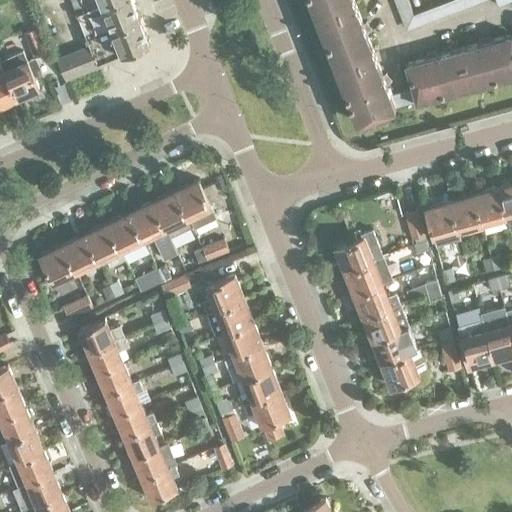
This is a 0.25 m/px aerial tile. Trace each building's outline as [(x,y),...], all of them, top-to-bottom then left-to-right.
[(72,0),(77,12),(106,0),(72,0)] [(134,0),(106,0),(77,12),(87,36),(140,15),(134,0)] [(310,0),(358,121),(396,106),(396,105),(416,100),(412,87),(391,93),(387,83),(392,79),(386,72),(384,74),(367,32),(372,28),(367,21),(364,23),(354,0),(310,0)] [(400,10),(411,5),(408,0),(402,0),(397,2),(400,10)] [(439,3),(443,14),(451,11),(446,0),(439,3)] [(446,0),(451,11),(458,8),(454,0),(446,0)] [(454,0),(458,8),(465,6),(463,0),(454,0)] [(431,6),(436,17),(443,14),(439,3),(431,6)] [(411,5),(400,10),(402,17),(409,14),(414,13),(411,5)] [(424,9),(428,20),(436,17),(431,6),(424,9)] [(417,11),(421,23),(428,20),(424,9),(417,11)] [(409,14),(414,26),(421,23),(417,11),(414,13),(409,14)] [(87,36),(90,43),(97,61),(121,52),(150,41),(140,15),(87,36)] [(47,51),(36,26),(24,31),(35,56),(47,51)] [(427,52),(428,55),(405,61),(412,87),(416,100),(416,102),(511,75),(511,32),(489,39),(489,35),(480,38),(481,41),(437,53),(436,50),(427,52)] [(79,48),(88,70),(99,66),(97,61),(90,43),(79,48)] [(68,52),(77,75),(88,70),(79,48),(68,52)] [(0,59),(0,61),(16,98),(40,88),(23,50),(0,59)] [(66,79),(77,75),(68,52),(57,57),(66,79)] [(0,105),(16,98),(0,61),(0,105)] [(175,189),(192,225),(216,214),(198,178),(175,189)] [(511,214),(511,182),(498,186),(506,216),(511,214)] [(498,186),(474,193),(482,222),(506,216),(498,186)] [(170,236),(192,225),(175,189),(153,199),(166,227),(170,236)] [(482,222),(474,193),(450,199),(458,229),(482,222)] [(144,238),(166,227),(153,199),(130,210),(144,238)] [(448,241),(446,232),(458,229),(450,199),(425,206),(433,236),(434,236),(436,245),(448,241)] [(413,237),(425,234),(417,207),(405,211),(413,237)] [(121,248),(144,238),(130,210),(108,221),(121,248)] [(125,257),(121,248),(108,221),(85,231),(99,259),(104,257),(108,265),(125,257)] [(362,233),(363,235),(336,246),(345,270),(374,259),(383,255),(373,229),(362,233)] [(77,269),(99,259),(85,231),(64,242),(77,269)] [(202,246),(207,257),(229,249),(225,237),(202,246)] [(429,247),(426,238),(414,241),(416,251),(429,247)] [(54,281),(77,269),(64,242),(40,253),(54,281)] [(198,261),(207,257),(202,246),(194,249),(198,261)] [(491,255),(495,268),(503,266),(500,253),(491,255)] [(486,270),(495,268),(491,255),(482,257),(486,270)] [(383,282),(374,259),(345,270),(354,293),(383,282)] [(157,266),(163,278),(171,274),(165,262),(157,266)] [(464,262),(442,269),(446,281),(468,275),(464,262)] [(154,282),(163,278),(157,266),(149,270),(154,282)] [(161,282),(166,295),(192,285),(186,272),(161,282)] [(496,275),(500,288),(509,286),(505,272),(496,275)] [(207,311),(244,297),(234,273),(206,284),(211,297),(203,300),(207,311)] [(491,290),(500,288),(496,275),(488,277),(491,290)] [(111,282),(116,294),(124,290),(118,278),(111,282)] [(427,291),(440,287),(437,278),(425,281),(406,289),(410,297),(427,290),(427,291)] [(107,298),(116,294),(111,282),(102,286),(107,298)] [(388,294),(383,282),(354,293),(364,316),(392,305),(392,304),(400,301),(396,291),(388,294)] [(448,288),(451,301),(460,298),(457,286),(448,288)] [(429,298),(442,295),(440,287),(427,291),(429,298)] [(93,305),(88,293),(63,305),(69,316),(93,305)] [(244,297),(207,311),(216,334),(225,331),(253,320),(244,297)] [(373,339),(412,323),(411,322),(409,323),(400,301),(392,305),(364,316),(373,339)] [(154,322),(167,316),(164,308),(150,314),(154,322)] [(493,358),(511,352),(511,331),(509,322),(506,311),(482,317),(482,318),(486,329),(493,358)] [(167,316),(154,322),(157,332),(171,326),(167,316)] [(88,349),(125,334),(120,322),(109,327),(104,317),(79,328),(88,349)] [(193,326),(189,317),(177,322),(180,331),(193,326)] [(468,364),(493,358),(486,329),(482,318),(469,322),(472,332),(461,335),(468,364)] [(225,357),(234,354),(262,343),(253,320),(225,331),(230,343),(221,346),(225,357)] [(412,323),(373,339),(382,362),(410,350),(410,351),(420,347),(417,333),(412,323)] [(440,338),(452,335),(450,326),(437,329),(440,338)] [(0,334),(0,346),(1,348),(10,345),(5,333),(0,334)] [(125,334),(88,349),(97,370),(123,360),(118,349),(129,344),(125,334)] [(448,369),(461,366),(454,340),(452,335),(440,338),(442,343),(441,343),(448,369)] [(272,365),(262,343),(234,354),(243,377),(272,365)] [(410,351),(410,350),(382,362),(392,386),(410,378),(413,382),(418,384),(423,384),(428,381),(430,376),(430,371),(420,347),(410,351)] [(171,365),(184,360),(181,351),(167,356),(171,365)] [(203,366),(215,361),(212,352),(199,357),(203,366)] [(123,360),(97,370),(106,392),(132,381),(131,380),(123,360)] [(184,360),(171,365),(174,374),(188,369),(184,360)] [(215,361),(203,366),(206,374),(218,369),(215,361)] [(0,393),(17,386),(7,363),(0,366),(0,393)] [(244,403),(281,388),(272,365),(243,377),(248,388),(239,392),(244,403)] [(115,413),(141,402),(148,399),(139,377),(131,380),(132,381),(106,392),(115,413)] [(26,407),(17,386),(0,393),(0,415),(1,418),(26,407)] [(281,388),(244,403),(248,412),(256,409),(262,424),(267,436),(283,430),(279,417),(290,413),(281,388)] [(188,408),(201,403),(198,394),(185,399),(188,408)] [(223,415),(235,411),(230,399),(225,396),(216,400),(221,412),(222,412),(223,415)] [(146,413),(141,402),(115,413),(124,434),(150,423),(150,424),(158,421),(153,410),(146,413)] [(201,403),(188,408),(191,417),(205,412),(201,403)] [(35,428),(26,407),(1,418),(10,439),(35,428)] [(235,411),(223,415),(222,415),(231,440),(245,434),(236,410),(235,411)] [(150,423),(124,434),(133,455),(159,444),(150,424),(150,423)] [(35,428),(10,439),(19,460),(44,449),(35,428)] [(233,464),(224,441),(215,445),(223,467),(233,464)] [(168,465),(159,444),(133,455),(142,476),(168,465)] [(22,484),(53,470),(44,449),(19,460),(25,473),(17,476),(21,484),(22,484)] [(152,498),(177,487),(172,475),(179,472),(175,462),(168,465),(142,476),(152,498)] [(53,470),(22,484),(26,493),(32,491),(37,502),(62,491),(53,470)] [(0,499),(2,499),(1,496),(20,488),(18,485),(0,492),(0,499)] [(62,491),(37,502),(41,511),(71,511),(62,491)] [(331,507),(325,497),(302,510),(303,511),(337,511),(334,506),(331,507)] [(2,499),(0,499),(0,511),(9,511),(4,499),(2,499)]
